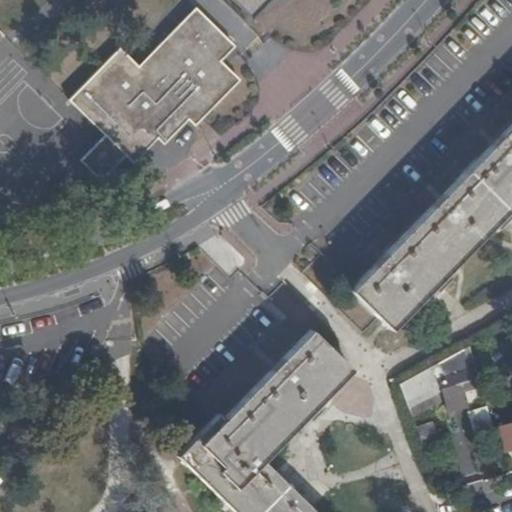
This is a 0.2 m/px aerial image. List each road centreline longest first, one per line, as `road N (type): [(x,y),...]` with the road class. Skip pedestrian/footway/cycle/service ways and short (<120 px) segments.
road 1 (residential): [(0,296),(89,272),(146,246),(205,212),(254,161)]
road 2 (residential): [(254,161),(65,250),(0,268)]
road 3 (residential): [(425,0),(254,161)]
